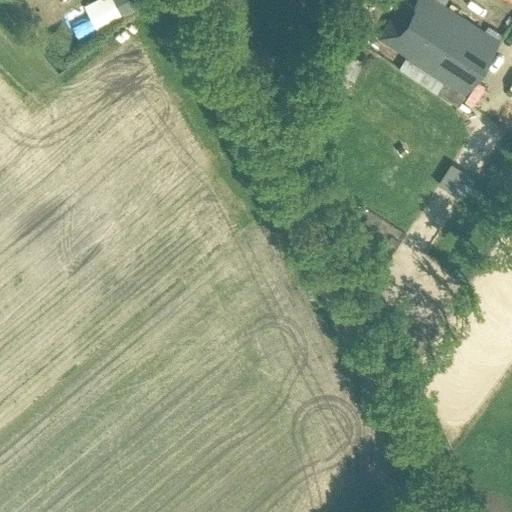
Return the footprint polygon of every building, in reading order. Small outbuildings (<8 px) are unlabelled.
[(114,0),(122,15),(144,3),(142,0),(114,0)] [(401,0),(395,9),(481,65),(501,35),(487,26),(485,29),(440,0),(413,0),(412,0),(401,0)] [(456,104),(481,65),(395,9),(377,37),(444,80),(437,92),(456,104)] [(39,37),(62,24),(55,13),(33,26),(39,37)] [(382,115),(389,105),(370,93),(363,103),(382,115)]
